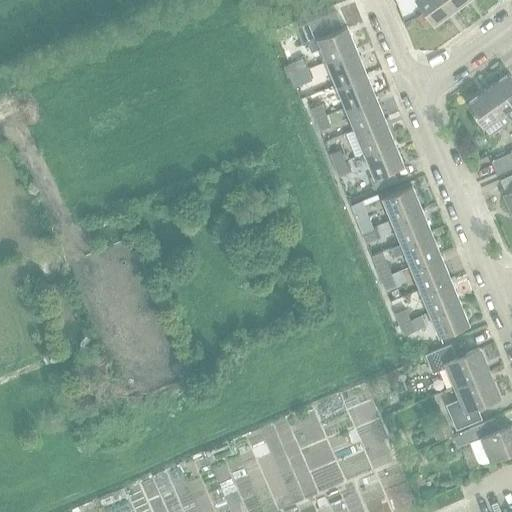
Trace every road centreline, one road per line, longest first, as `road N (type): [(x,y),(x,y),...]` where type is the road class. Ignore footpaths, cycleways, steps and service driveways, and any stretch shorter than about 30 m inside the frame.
road 1 (residential): [(413,95),(492,291)]
road 2 (residential): [(413,95),(511,25)]
